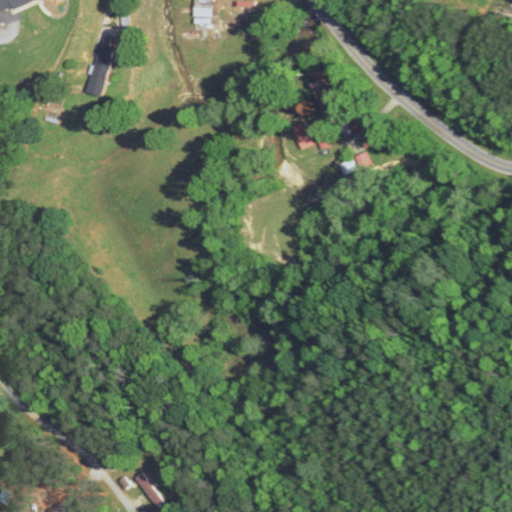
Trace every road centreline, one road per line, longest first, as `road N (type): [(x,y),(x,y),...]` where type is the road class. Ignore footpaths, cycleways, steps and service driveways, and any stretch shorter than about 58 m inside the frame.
road 1 (residential): [(315,0),(376,78),(475,152),(511,168)]
road 2 (residential): [(133,511),(82,451),(0,380)]
